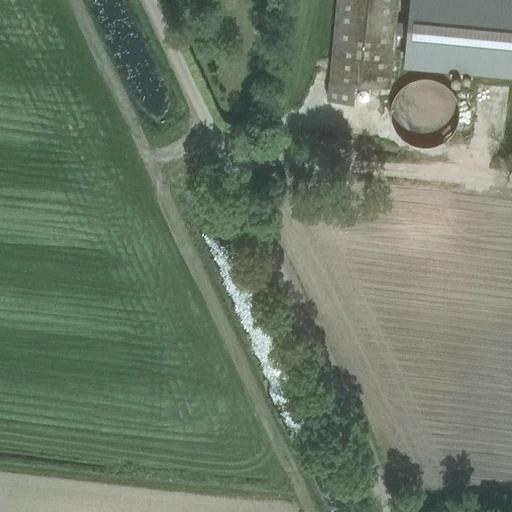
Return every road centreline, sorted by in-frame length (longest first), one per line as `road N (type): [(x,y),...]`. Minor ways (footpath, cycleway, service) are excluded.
road 1 (tertiary): [(392,511),(151,0)]
road 2 (track): [(231,173),(316,162),(511,183)]
